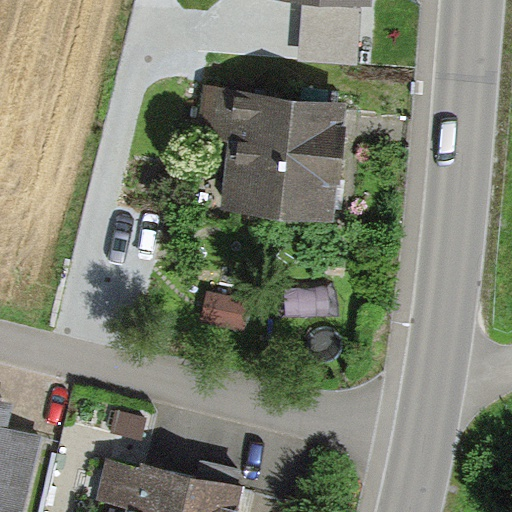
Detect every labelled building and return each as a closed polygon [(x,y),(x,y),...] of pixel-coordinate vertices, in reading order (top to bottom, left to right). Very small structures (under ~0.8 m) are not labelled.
[(310,0),(304,55),(366,63),(373,0),(310,0)] [(243,136),(236,197),(332,208),(345,93),(212,79),(206,132),(243,136)] [(204,317),(244,324),(249,298),(210,290),(204,317)] [(0,511),(4,511),(17,511),(38,428),(0,419),(0,511)] [(99,511),(229,511),(236,481),(114,453),(99,511)]
